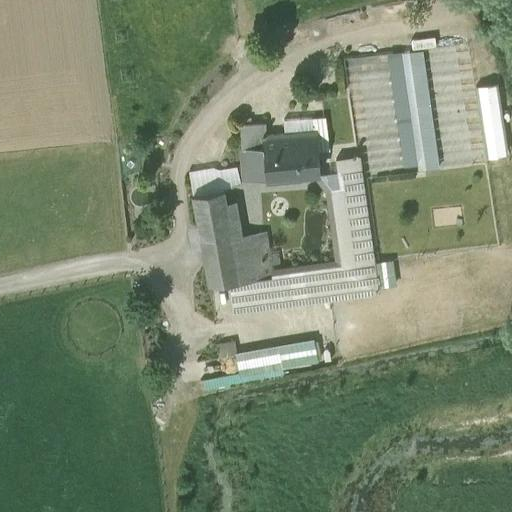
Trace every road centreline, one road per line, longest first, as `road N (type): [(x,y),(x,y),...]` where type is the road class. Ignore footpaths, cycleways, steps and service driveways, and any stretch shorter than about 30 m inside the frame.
road 1 (unknown): [(157,249),(177,155),(234,77),(311,45),(398,26)]
road 2 (unknown): [(157,249),(172,313),(189,331),(324,314)]
